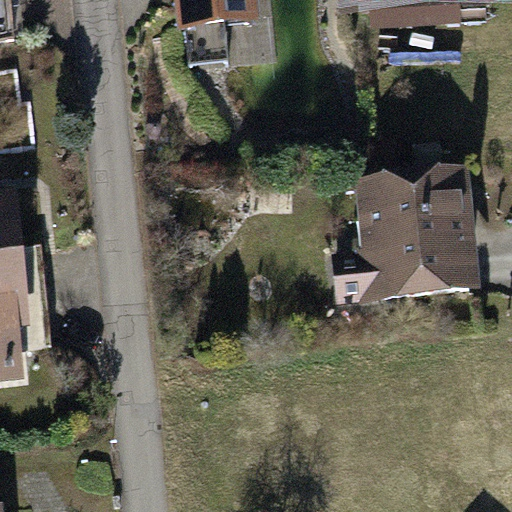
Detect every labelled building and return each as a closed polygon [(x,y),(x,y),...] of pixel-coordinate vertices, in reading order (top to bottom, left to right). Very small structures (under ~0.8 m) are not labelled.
[(0,0),(0,44),(18,43),(13,0),(0,0)] [(184,0),(187,33),(257,26),(254,0),(184,0)] [(493,0),(374,0),(376,15),(494,6),(493,0)] [(462,183),(370,192),(377,258),(339,261),(343,305),(474,292),(462,183)] [(15,205),(0,206),(0,376),(22,374),(20,353),(49,350),(41,255),(20,257),(15,205)]
